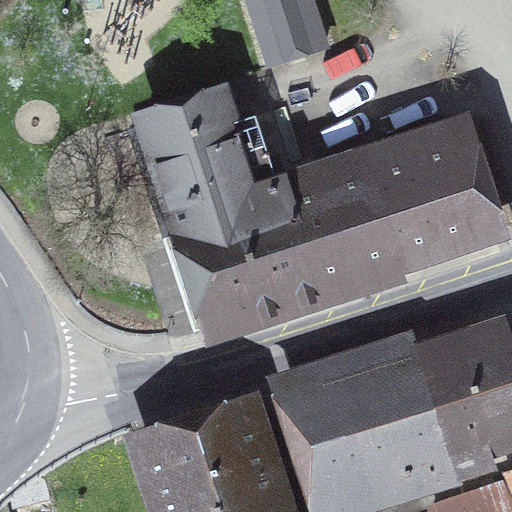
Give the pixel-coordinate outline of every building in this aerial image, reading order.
[(276,49),(310,40),(298,0),(292,0),(264,8),(276,49)] [(494,231),(460,126),(307,175),(305,170),(275,179),(268,156),(243,164),(222,99),(130,129),(195,329),(494,231)] [(392,473),(399,495),(491,465),(484,443),(511,433),(511,381),(496,334),(298,398),(329,493),(392,473)] [(148,446),(168,511),(275,511),(244,415),(148,446)] [(432,511),(511,511),(511,472),(507,475),(510,484),(431,509),(432,511)]
